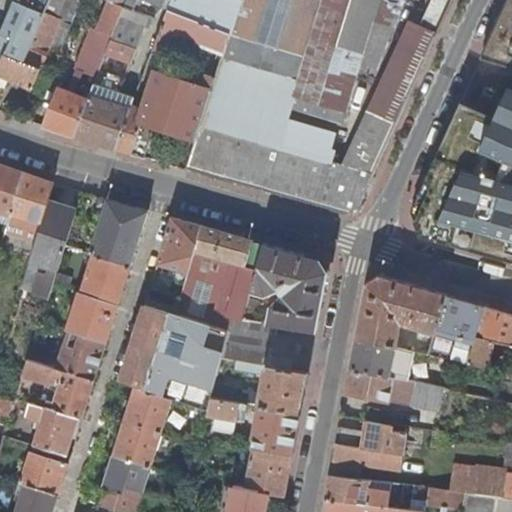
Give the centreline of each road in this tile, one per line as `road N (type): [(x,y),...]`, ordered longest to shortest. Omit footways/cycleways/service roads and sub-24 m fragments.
road 1 (residential): [(161,190),(59,511)]
road 2 (residential): [(306,511),(366,244)]
road 3 (residential): [(366,244),(479,0)]
road 4 (residential): [(366,244),(161,190)]
road 5 (residential): [(161,190),(0,141)]
road 6 (residential): [(511,286),(366,244)]
